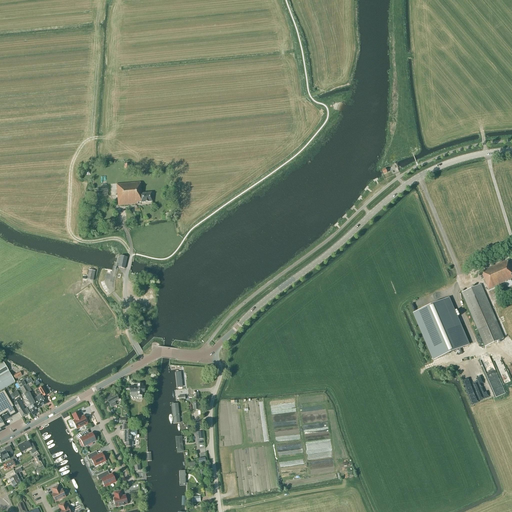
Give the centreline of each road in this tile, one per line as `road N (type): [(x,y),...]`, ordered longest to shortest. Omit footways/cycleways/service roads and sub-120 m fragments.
road 1 (secondary): [(212,350),(405,185),(464,157),(511,150)]
road 2 (track): [(122,0),(120,120),(114,133),(78,150),(68,224),(81,241),(118,239),(130,253)]
road 3 (unclassified): [(219,511),(210,409),(220,371),(212,350)]
